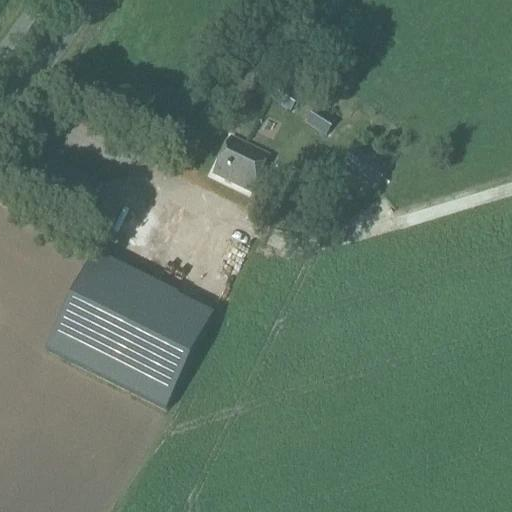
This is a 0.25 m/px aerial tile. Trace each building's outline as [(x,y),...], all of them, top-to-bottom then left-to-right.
[(268,99),(290,113),(300,98),(279,85),(268,99)] [(327,137),(336,122),(315,109),(306,124),(327,137)] [(212,175),(251,194),(268,157),(231,138),(212,175)] [(391,169),(356,146),(343,164),(379,187),(391,169)] [(45,161),(35,181),(76,202),(70,215),(89,225),(106,193),(45,161)] [(77,250),(29,347),(150,405),(198,313),(77,250)]
